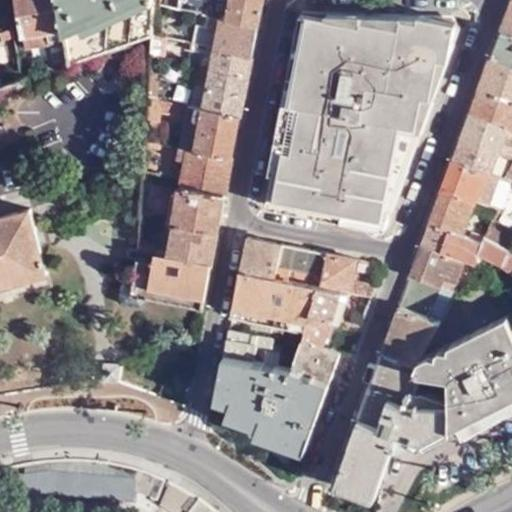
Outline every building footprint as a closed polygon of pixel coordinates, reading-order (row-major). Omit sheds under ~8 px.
[(64,26),(59,0),(18,0),(26,45),(66,37),(64,26)] [(59,0),(64,26),(146,0),(59,0)] [(148,0),(146,0),(64,26),(66,37),(69,58),(147,31),(147,30),(148,0)] [(255,23),(260,0),(171,0),(171,5),(206,12),(255,23)] [(511,30),(511,2),(510,2),(504,19),(501,26),(511,30)] [(249,54),(255,23),(206,12),(204,24),(193,22),(190,40),(201,43),(213,46),(249,54)] [(334,27),(307,20),(276,187),(374,205),(385,147),(396,148),(408,85),(422,88),(431,41),(436,42),(439,24),(420,19),(420,26),(388,18),(387,28),(363,22),(361,29),(335,23),(334,27)] [(511,57),(511,30),(501,26),(492,50),(511,57)] [(146,52),(158,55),(159,33),(147,30),(147,31),(146,52)] [(13,41),(11,32),(1,36),(3,44),(13,41)] [(196,64),(209,67),(213,46),(201,43),(196,64)] [(209,67),(245,75),(249,54),(213,46),(209,67)] [(511,57),(492,50),(480,83),(511,95),(511,57)] [(145,71),(157,74),(158,55),(146,52),(145,71)] [(193,84),(205,86),(209,67),(196,64),(193,84)] [(205,86),(242,95),(245,75),(209,67),(205,86)] [(21,76),(19,69),(10,72),(13,79),(21,76)] [(144,94),(156,97),(157,74),(145,71),(144,94)] [(189,104),(238,115),(242,95),(205,86),(193,84),(176,79),(174,85),(191,89),(189,104)] [(511,106),(511,95),(480,83),(471,108),(506,122),(511,106)] [(188,147),(230,156),(238,115),(189,104),(156,97),(144,94),(142,136),(153,138),(155,109),(185,112),(179,144),(188,147)] [(506,122),(471,108),(463,130),(499,145),(507,123),(506,122)] [(511,124),(507,123),(499,145),(507,149),(511,136),(511,124)] [(499,145),(463,130),(454,153),(490,168),(499,145)] [(507,149),(499,145),(490,168),(498,171),(507,149)] [(181,184),(222,193),(230,156),(188,147),(181,184)] [(490,168),(454,153),(443,183),(476,195),(486,199),(492,184),(498,171),(490,168)] [(511,156),(502,173),(511,176),(511,156)] [(141,176),(156,179),(158,171),(141,167),(141,176)] [(511,176),(502,173),(498,171),(492,184),(506,190),(511,178),(511,176)] [(476,195),(443,183),(430,218),(463,230),(476,195)] [(174,219),(215,230),(222,193),(181,184),(174,219)] [(140,211),(151,214),(152,196),(140,195),(140,211)] [(0,208),(0,277),(44,264),(37,240),(26,200),(0,208)] [(511,233),(511,226),(497,217),(495,223),(511,233)] [(430,218),(423,238),(456,250),(476,257),(476,258),(480,250),(502,261),(511,268),(511,250),(510,249),(506,247),(490,237),(489,239),(463,230),(430,218)] [(168,251),(209,260),(215,230),(174,219),(168,251)] [(485,234),(490,237),(495,223),(492,221),(485,234)] [(511,233),(495,223),(490,237),(506,247),(510,249),(511,247),(511,233)] [(274,272),(281,240),(245,234),(239,266),(274,272)] [(423,238),(422,240),(464,256),(475,260),(476,258),(476,257),(456,250),(423,238)] [(139,239),(138,245),(158,250),(159,243),(139,239)] [(318,281),(326,249),(281,240),(274,272),(239,266),(229,313),(303,330),(308,311),(316,281),(318,281)] [(422,240),(411,268),(441,279),(454,284),(464,256),(422,240)] [(125,252),(137,255),(138,247),(138,245),(126,243),(125,252)] [(130,290),(200,305),(209,260),(168,251),(158,250),(138,245),(138,247),(137,255),(130,290)] [(347,288),(354,254),(326,249),(318,281),(330,284),(347,288)] [(411,268),(410,271),(453,287),(454,284),(441,279),(411,268)] [(441,309),(452,292),(453,291),(455,287),(453,287),(410,271),(383,345),(417,357),(420,359),(423,349),(436,312),(441,309)] [(353,288),(347,288),(330,284),(318,281),(316,281),(308,311),(334,316),(340,318),(359,322),(360,318),(340,315),(344,300),(365,304),(370,292),(353,288)] [(370,292),(372,284),(355,281),(353,288),(370,292)] [(508,307),(511,316),(511,290),(503,294),(507,303),(508,307)] [(423,349),(453,291),(452,292),(441,309),(436,312),(423,349)] [(448,422),(448,425),(511,389),(511,316),(508,307),(507,303),(423,349),(420,359),(429,365),(458,366),(452,398),(448,422)] [(334,316),(308,311),(303,330),(302,338),(334,346),(335,341),(328,339),(334,316)] [(339,325),(357,329),(359,322),(340,318),(339,325)] [(272,337),(227,327),(222,350),(254,357),(256,344),(270,347),(272,337)] [(304,440),(341,348),(334,346),(302,338),(295,365),(277,362),(254,357),(222,350),(213,394),(229,400),(228,403),(260,415),(258,422),(304,440)] [(419,436),(448,422),(452,398),(426,389),(425,391),(419,389),(425,372),(416,369),(420,359),(417,357),(383,345),(334,477),(351,482),(349,485),(370,492),(395,426),(419,436)] [(100,376),(116,376),(117,360),(101,359),(100,376)] [(182,399),(189,364),(166,360),(160,391),(182,399)] [(217,511),(199,499),(190,511),(217,511)]
